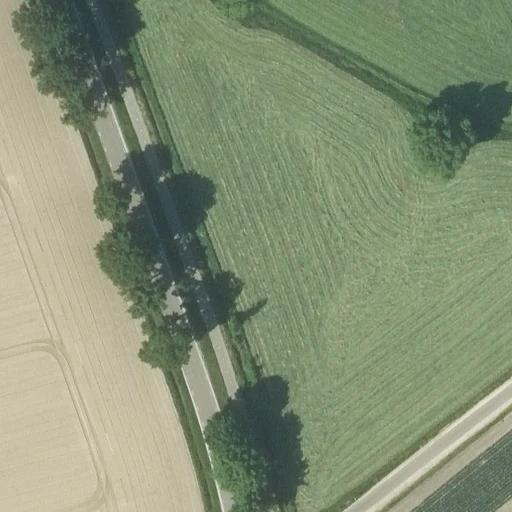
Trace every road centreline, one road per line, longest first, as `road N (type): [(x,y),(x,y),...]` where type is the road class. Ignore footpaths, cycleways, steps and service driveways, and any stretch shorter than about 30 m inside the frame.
road 1 (tertiary): [(233,511),(139,220),(54,0)]
road 2 (track): [(511,155),(410,123),(185,0)]
road 3 (unclassified): [(347,511),(511,387)]
